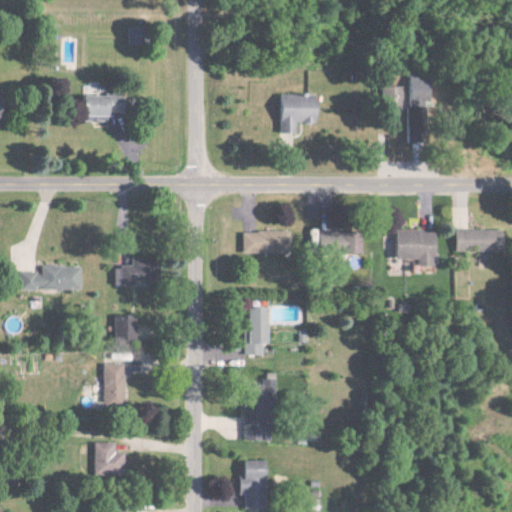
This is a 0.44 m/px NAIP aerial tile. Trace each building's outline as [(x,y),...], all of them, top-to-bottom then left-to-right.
[(408,106),(429,106),(430,79),(408,79),(408,106)] [(383,87),(384,113),(404,113),(403,87),(383,87)] [(290,134),(290,124),(310,124),(309,95),(273,95),(273,135),(290,134)] [(99,121),(100,97),(73,96),(73,121),(99,121)] [(497,230),(450,231),(451,254),(498,253),(497,230)] [(237,255),(286,254),(285,232),(237,233),(237,255)] [(391,260),(414,260),(414,268),(430,268),(430,232),(391,232),(391,260)] [(356,254),(356,235),(314,234),(313,253),(356,254)] [(15,290),(74,292),(75,268),(36,266),(36,273),(16,272),(15,290)] [(263,344),(262,309),(242,309),(243,356),(259,355),(258,345),(263,344)] [(131,342),(130,317),(109,317),(109,343),(131,342)] [(119,365),(98,364),(97,405),(118,406),(119,365)] [(271,375),(260,374),(260,385),(242,385),(241,402),(270,403),(271,375)] [(110,443),(90,443),(89,476),(120,476),(120,453),(110,453),(110,443)] [(240,511),(259,511),(258,461),(237,462),(237,481),(233,481),(234,495),(240,495),(240,511)]
